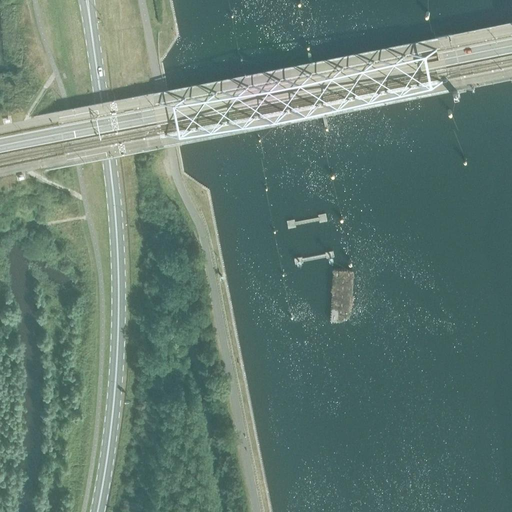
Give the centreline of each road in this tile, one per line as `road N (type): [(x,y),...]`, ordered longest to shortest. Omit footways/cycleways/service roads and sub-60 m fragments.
road 1 (primary): [(0,145),(511,44)]
road 2 (unclassified): [(0,172),(511,72)]
road 3 (primary): [(97,511),(117,355),(116,228),(86,0)]
